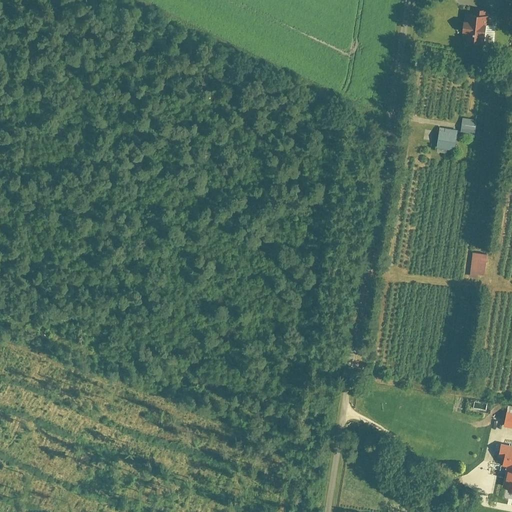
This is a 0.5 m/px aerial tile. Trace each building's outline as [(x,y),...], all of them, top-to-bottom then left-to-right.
[(511,0),(504,0),(502,21),(511,21),(511,0)] [(467,13),(466,41),(488,42),(490,15),(467,13)] [(479,124),(463,123),(463,138),(479,138),(479,124)] [(439,132),(438,150),(457,151),(458,133),(439,132)] [(474,254),(474,276),(488,276),(488,254),(474,254)] [(511,448),(500,446),(496,464),(511,467),(511,448)]
